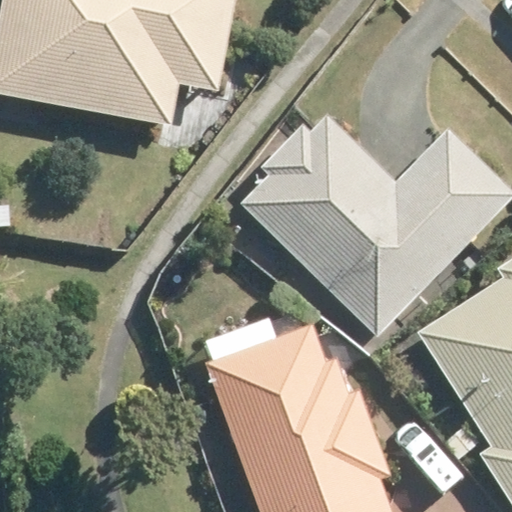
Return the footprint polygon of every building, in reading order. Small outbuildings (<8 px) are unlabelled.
[(0,0),(0,88),(163,118),(170,75),(208,82),(222,0),(0,0)] [(250,158),(260,167),(232,195),(368,329),(506,188),(441,122),(386,177),(317,109),(301,125),(292,116),(250,158)] [(484,441),(475,446),(511,502),(511,500),(511,245),(490,260),(495,271),(410,324),(484,441)] [(304,319),(197,359),(254,511),(390,511),(376,474),(385,471),(353,386),(344,391),(331,352),(319,356),(304,319)] [(459,422),(439,438),(450,453),(471,436),(459,422)]
